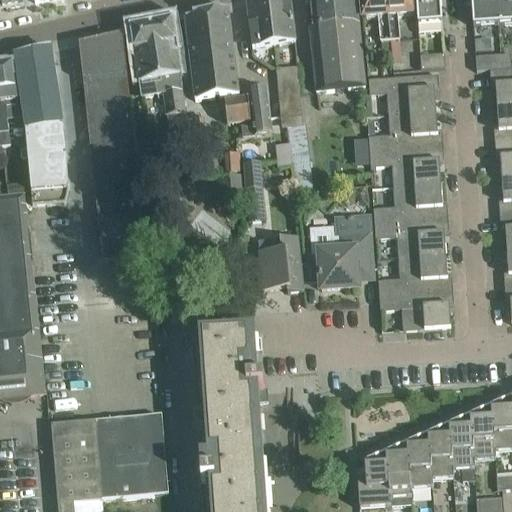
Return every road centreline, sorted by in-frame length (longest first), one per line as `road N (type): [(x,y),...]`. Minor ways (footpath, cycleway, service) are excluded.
road 1 (residential): [(478,349),(379,355),(260,324),(178,329),(190,511)]
road 2 (residential): [(478,349),(456,29)]
road 3 (residential): [(0,40),(179,0)]
